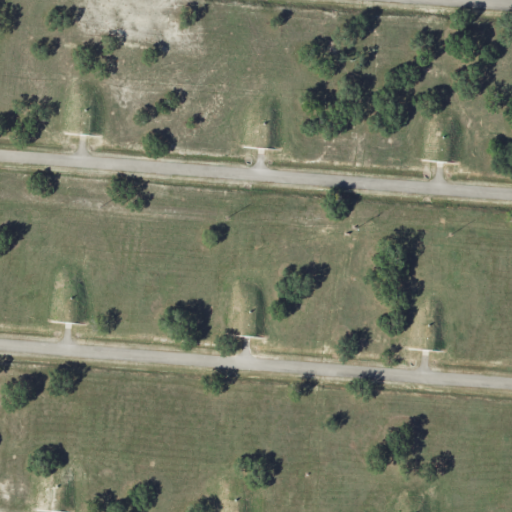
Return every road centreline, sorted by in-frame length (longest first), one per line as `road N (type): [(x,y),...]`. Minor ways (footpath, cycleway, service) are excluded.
road 1 (residential): [(0,154),(511,193)]
road 2 (residential): [(511,382),(0,344)]
